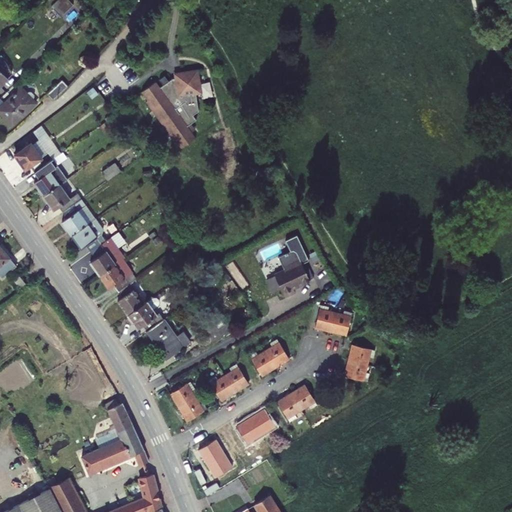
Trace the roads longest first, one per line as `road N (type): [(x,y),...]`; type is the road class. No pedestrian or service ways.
road 1 (secondary): [(164,451),(120,365),(0,192)]
road 2 (residential): [(164,451),(324,355)]
